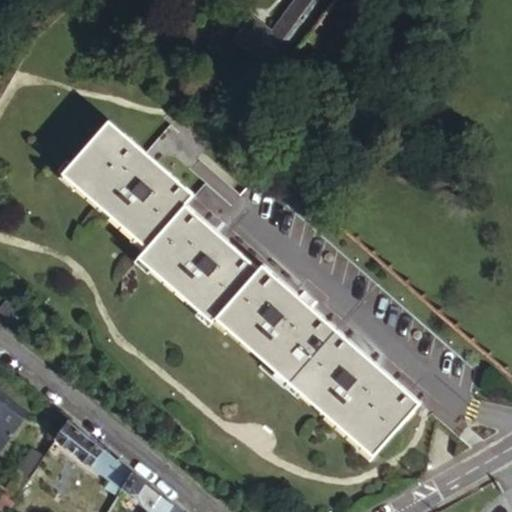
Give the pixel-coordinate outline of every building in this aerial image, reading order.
[(324,0),(291,0),(267,33),(247,18),(230,40),(250,56),(269,71),(324,0)] [(250,56),(231,83),(254,99),(274,74),(269,71),(250,56)] [(213,316),(373,454),(418,403),(379,370),(375,374),(367,367),(370,361),(306,305),(302,310),(293,302),(297,297),(258,265),(255,268),(217,235),(213,240),(204,232),(208,227),(182,205),(191,194),(152,161),(148,165),(139,157),(143,152),(105,119),(58,173),(144,248),(136,257),(209,321),(213,316)] [(152,161),(143,152),(139,157),(148,165),(152,161)] [(217,235),(208,227),(204,232),(213,240),(217,235)] [(302,310),(306,305),(297,297),(293,302),(302,310)] [(7,300),(0,308),(0,312),(12,322),(21,313),(7,300)] [(375,374),(379,370),(370,361),(367,367),(375,374)] [(0,442),(20,412),(0,398),(0,442)] [(97,491),(110,499),(114,492),(126,473),(61,422),(49,440),(54,444),(102,482),(97,491)] [(54,444),(49,440),(43,449),(48,452),(54,444)] [(22,483),(37,460),(23,452),(9,475),(22,483)] [(138,511),(174,511),(126,473),(114,492),(138,511)] [(0,488),(0,492),(11,500),(22,483),(9,475),(0,488)] [(0,511),(2,511),(11,500),(0,492),(0,511)]
